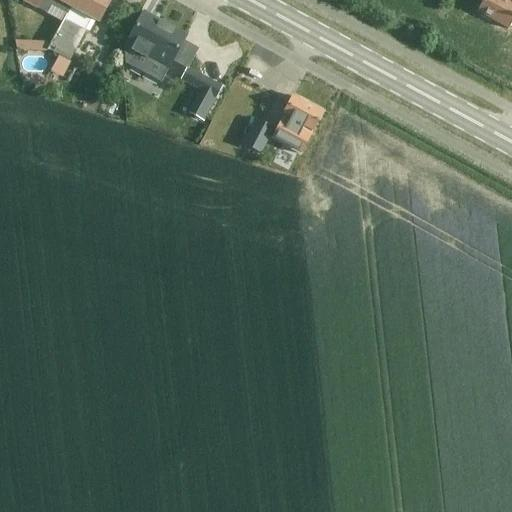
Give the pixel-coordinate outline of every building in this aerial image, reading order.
[(67,15),(74,0),(23,0),(22,2),(36,9),(45,14),(50,6),(67,15)] [(74,0),(67,15),(64,20),(84,31),(90,19),(98,24),(110,0),(74,0)] [(511,0),(482,0),(476,12),(508,30),(511,21),(511,0)] [(142,15),(124,48),(125,64),(159,83),(171,61),(182,41),(184,38),(142,15)] [(52,43),(48,51),(69,62),(85,31),(84,31),(64,20),(52,43)] [(52,43),(14,42),(16,50),(48,51),(52,43)] [(187,70),(181,80),(201,90),(206,93),(211,83),(187,70)] [(282,120),(271,139),(299,154),(309,135),(308,135),(310,131),(311,132),(322,113),(292,97),(282,116),(285,118),(283,121),(282,120)] [(273,129),(255,120),(242,145),(260,154),(273,129)]
